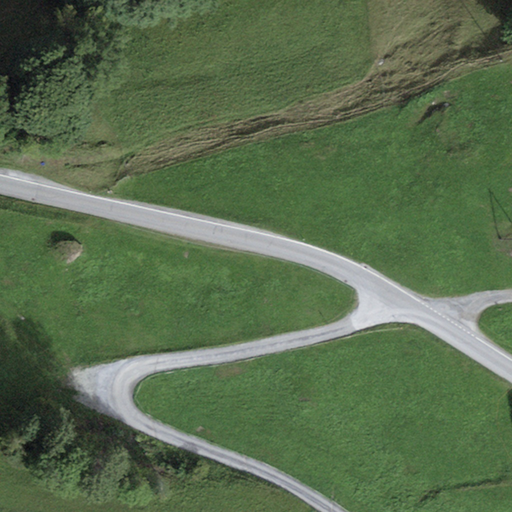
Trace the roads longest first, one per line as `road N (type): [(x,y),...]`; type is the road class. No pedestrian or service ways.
road 1 (tertiary): [(511,374),(345,270),(299,253),(0,186)]
road 2 (track): [(335,511),(279,478),(141,422),(120,392),(140,369),(346,325),(390,296)]
